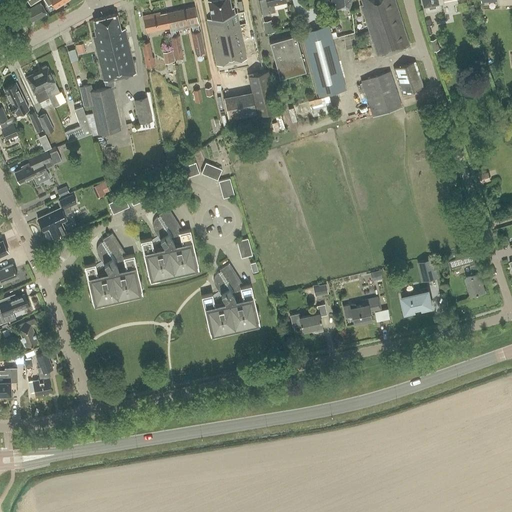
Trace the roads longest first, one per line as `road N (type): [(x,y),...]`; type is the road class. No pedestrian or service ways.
road 1 (tertiary): [(66,454),(392,393),(511,352)]
road 2 (residential): [(95,413),(511,315)]
road 3 (residential): [(511,309),(407,0)]
road 4 (residential): [(95,413),(0,185)]
